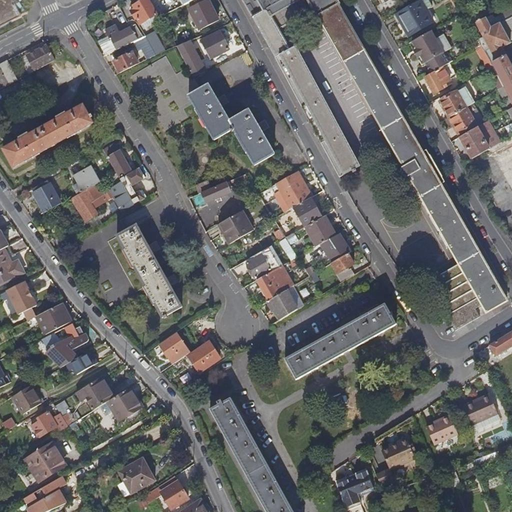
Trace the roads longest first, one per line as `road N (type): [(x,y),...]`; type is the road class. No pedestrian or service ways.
road 1 (residential): [(232,0),(333,193),(430,342),(443,352),(460,348),(511,316)]
road 2 (residential): [(226,511),(177,409),(72,296),(0,193)]
road 3 (residential): [(237,328),(237,309),(59,18)]
road 4 (residential): [(360,0),(511,264)]
road 5 (unknown): [(237,365),(351,287),(386,274)]
